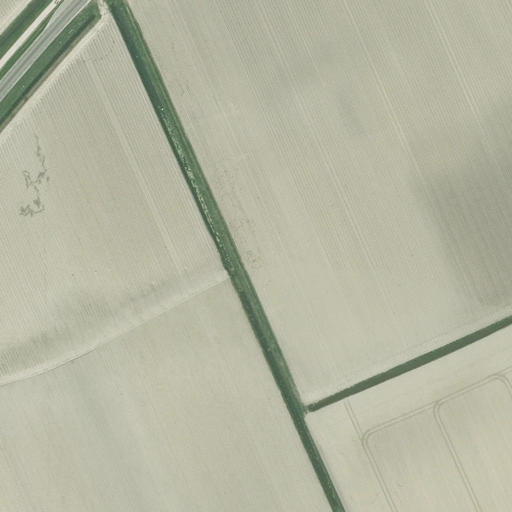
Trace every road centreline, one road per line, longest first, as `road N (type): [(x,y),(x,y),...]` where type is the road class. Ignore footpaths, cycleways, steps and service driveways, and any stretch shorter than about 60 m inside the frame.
road 1 (track): [(0,373),(63,340),(73,343),(150,511)]
road 2 (primary): [(0,91),(81,0)]
